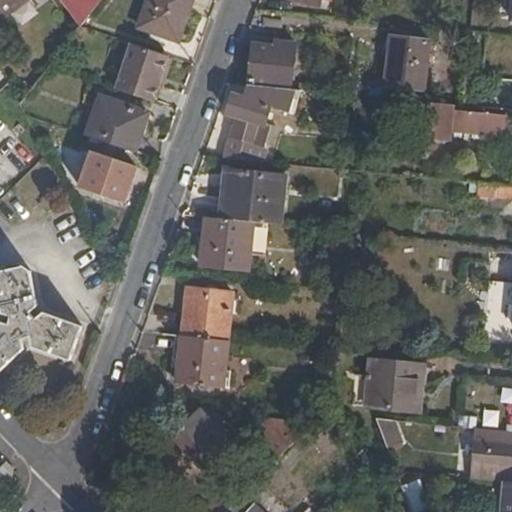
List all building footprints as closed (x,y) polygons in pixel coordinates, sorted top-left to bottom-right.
[(27,0),(0,0),(0,19),(0,20),(27,0)] [(86,0),(74,16),(81,27),(101,0),(86,0)] [(178,42),(192,0),(148,0),(139,28),(178,42)] [(250,76),(292,81),(297,39),(272,37),(271,42),(255,41),(250,76)] [(425,88),(430,40),(391,37),(387,84),(425,88)] [(128,43),(113,88),(156,103),(171,58),(128,43)] [(346,61),(348,45),(328,43),(326,59),(346,61)] [(349,67),(340,65),(337,90),(347,91),(349,67)] [(462,102),(473,103),(476,73),(465,72),(462,102)] [(292,109),(301,87),(255,82),(250,96),(236,91),(228,111),(238,115),(224,154),(263,158),(262,144),(277,104),(292,109)] [(101,98),(87,137),(129,151),(136,129),(144,132),(151,114),(101,98)] [(453,126),(511,132),(511,112),(454,106),(454,101),(431,99),(427,142),(450,144),(453,126)] [(136,129),(129,151),(136,153),(144,132),(136,129)] [(81,191),(124,205),(137,168),(93,154),(81,191)] [(343,166),(342,173),(352,174),(353,167),(343,166)] [(288,172),(230,167),(224,216),(253,219),(283,222),(288,172)] [(511,182),(482,179),(480,201),(506,204),(511,199),(511,182)] [(202,263),(248,268),(253,219),(224,216),(207,215),(202,263)] [(111,267),(124,260),(112,238),(99,245),(111,267)] [(0,373),(24,351),(22,341),(31,339),(34,348),(71,362),(83,328),(45,313),(37,320),(30,312),(38,306),(31,274),(31,272),(24,268),(23,269),(0,273),(0,297),(3,314),(12,317),(9,326),(0,323),(0,373)] [(193,288),(188,287),(185,314),(190,314),(193,288)] [(190,314),(185,314),(183,333),(228,338),(233,292),(193,288),(190,314)] [(177,380),(222,386),(228,338),(183,333),(177,380)] [(423,349),(401,347),(400,360),(422,361),(423,349)] [(420,407),(424,362),(422,361),(400,360),(374,357),(370,402),(420,407)] [(320,364),(317,391),(330,393),(333,365),(320,364)] [(175,433),(204,462),(231,436),(202,407),(175,433)] [(470,424),(470,414),(457,413),(456,423),(470,424)] [(226,511),(252,484),(303,430),(295,423),(269,418),(262,426),(267,431),(245,455),(253,462),(232,484),(218,500),(203,490),(193,504),(204,511),(226,511)] [(378,419),(376,448),(396,449),(398,420),(378,419)] [(511,428),(474,425),(468,475),(505,478),(511,479),(511,428)] [(416,476),(402,481),(413,511),(416,511),(428,508),(416,476)] [(511,511),(511,479),(505,478),(503,511),(511,511)] [(261,511),(252,503),(262,493),(252,484),(226,511),(261,511)]
